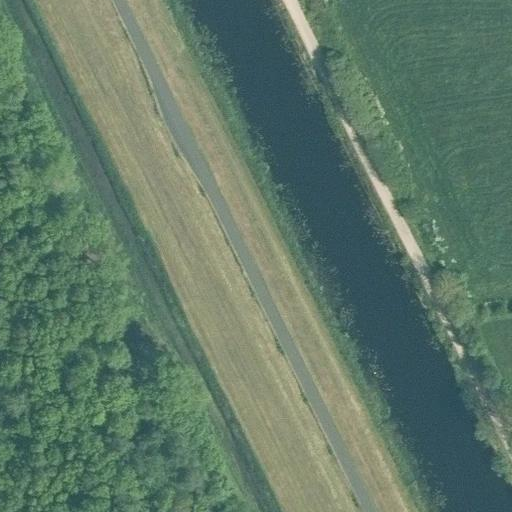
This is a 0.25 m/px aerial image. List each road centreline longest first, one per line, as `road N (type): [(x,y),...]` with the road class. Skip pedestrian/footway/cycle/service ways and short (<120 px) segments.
road 1 (unclassified): [(368,511),(114,0)]
road 2 (track): [(511,444),(294,0)]
